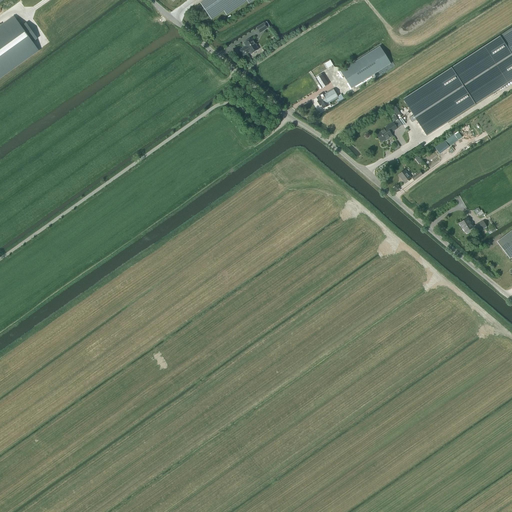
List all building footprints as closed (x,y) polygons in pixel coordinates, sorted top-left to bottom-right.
[(249,0),(204,0),(200,3),(211,18),(225,10),(228,15),(242,6),(250,1),(249,0)] [(0,78),(38,51),(32,43),(37,39),(26,24),(21,27),(14,17),(0,26),(0,78)] [(267,29),(264,24),(257,28),(260,33),(267,29)] [(511,30),(503,36),(502,37),(511,53),(511,30)] [(471,56),(403,100),(425,135),(511,78),(511,53),(502,37),(501,36),(500,37),(471,56)] [(251,54),(258,50),(251,39),(244,43),(246,47),(239,51),(243,56),(249,52),(251,54)] [(390,64),(380,47),(340,72),(351,89),(390,64)] [(330,60),(324,64),(327,69),(333,65),(330,60)] [(321,89),(328,84),(322,74),(315,79),(321,89)] [(316,98),(317,100),(318,101),(317,102),(320,107),(321,106),(323,110),(330,105),(329,103),(338,98),(333,89),(325,94),(324,93),(316,98)] [(390,133),(396,128),(393,123),(386,127),(386,128),(376,135),(381,143),(384,140),(387,138),(387,139),(392,136),(390,133)] [(439,154),(449,147),(444,141),(435,148),(439,154)] [(405,184),(411,179),(405,170),(398,175),(405,184)] [(414,181),(422,175),(420,172),(412,178),(414,181)] [(478,208),(474,210),(476,214),(477,214),(478,217),(483,214),(481,210),(480,211),(478,208)] [(468,218),(466,219),(459,224),(461,227),(462,227),(465,233),(473,228),(468,218)] [(477,232),(486,227),(483,222),(474,227),(477,232)] [(511,229),(496,242),(509,259),(511,257),(511,229)]
